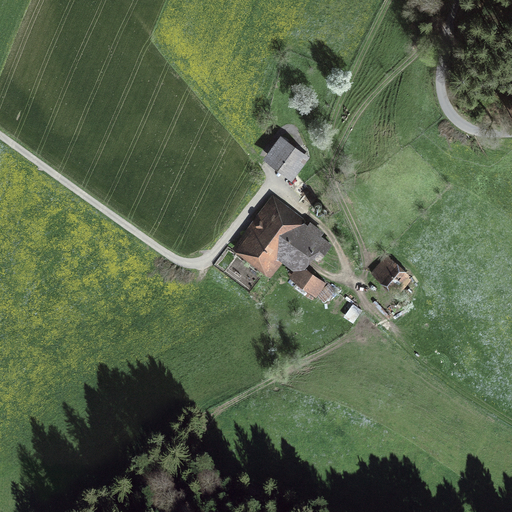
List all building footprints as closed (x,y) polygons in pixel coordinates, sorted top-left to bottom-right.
[(281,142),(270,156),(293,173),(303,159),(281,142)] [(269,267),(280,252),(299,266),(310,251),(291,237),(301,225),(275,205),(243,247),(269,267)] [(317,260),(329,244),(308,228),(299,239),(313,249),(310,254),(317,260)] [(405,276),(386,258),(375,271),(393,288),(405,276)] [(324,282),(303,267),(295,277),(316,293),(324,282)] [(361,311),(354,305),(346,317),(353,322),(361,311)]
